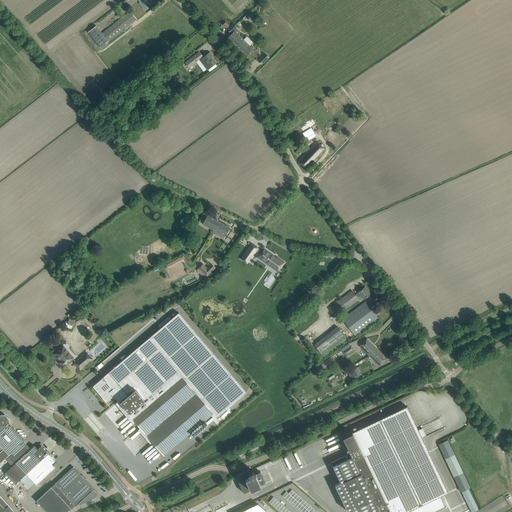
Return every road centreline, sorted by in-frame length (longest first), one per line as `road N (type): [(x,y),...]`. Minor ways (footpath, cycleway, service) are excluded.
road 1 (unclassified): [(508,441),(483,424),(304,178)]
road 2 (unclassified): [(304,178),(240,56),(180,0)]
